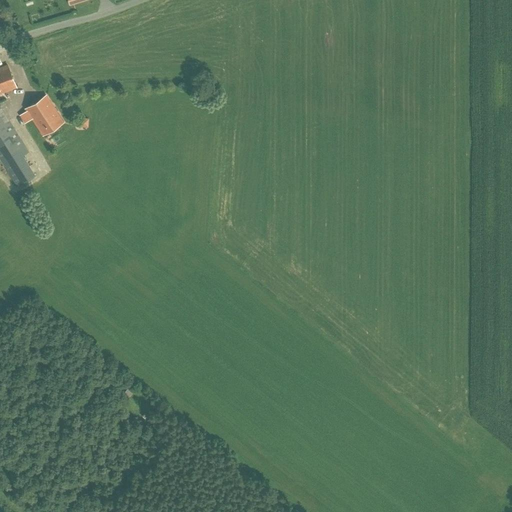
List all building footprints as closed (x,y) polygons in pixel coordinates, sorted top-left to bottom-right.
[(32,0),(37,14),(60,6),(57,0),(32,0)] [(0,93),(16,87),(7,65),(0,68),(0,93)] [(62,123),(45,96),(26,108),(27,110),(19,115),(24,124),(32,118),(43,135),(62,123)] [(0,160),(16,187),(35,175),(27,162),(23,155),(26,153),(23,148),(25,146),(0,106),(0,160)] [(82,122),(85,127),(93,123),(90,118),(82,122)]
